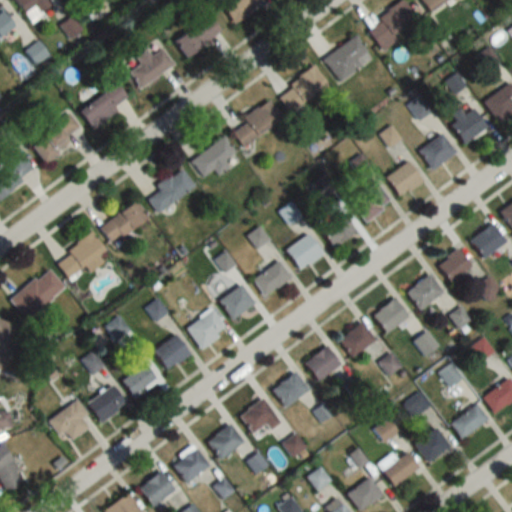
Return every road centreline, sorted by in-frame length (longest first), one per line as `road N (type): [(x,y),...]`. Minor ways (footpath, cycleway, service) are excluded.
road 1 (residential): [(39,511),(511,162)]
road 2 (residential): [(0,254),(334,0)]
